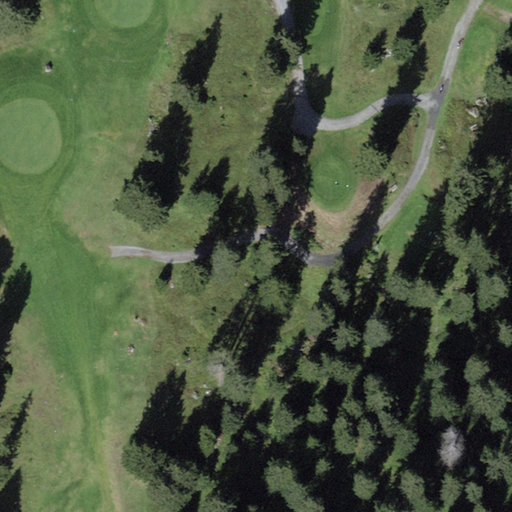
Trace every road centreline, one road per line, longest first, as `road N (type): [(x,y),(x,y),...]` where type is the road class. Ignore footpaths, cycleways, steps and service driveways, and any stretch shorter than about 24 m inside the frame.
road 1 (track): [(104,511),(69,315),(83,269),(106,253),(175,257),(273,232),(313,257),(346,250),(376,229),(425,159),(450,59),(477,0)]
road 2 (track): [(438,105),(388,102),(350,124),(308,115),(278,0)]
